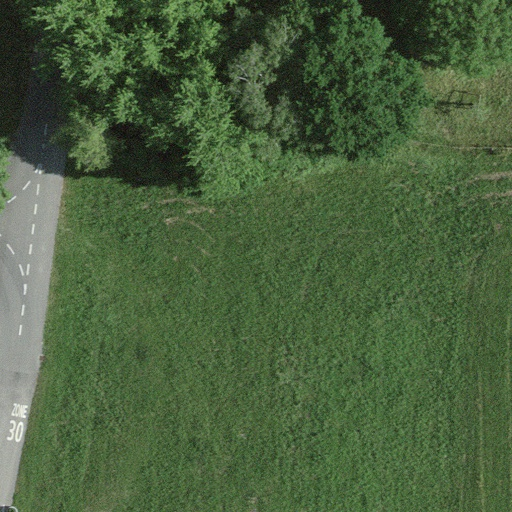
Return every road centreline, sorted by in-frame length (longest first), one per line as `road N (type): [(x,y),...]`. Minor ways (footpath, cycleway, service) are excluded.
road 1 (residential): [(0,474),(44,217)]
road 2 (residential): [(44,217),(68,0)]
